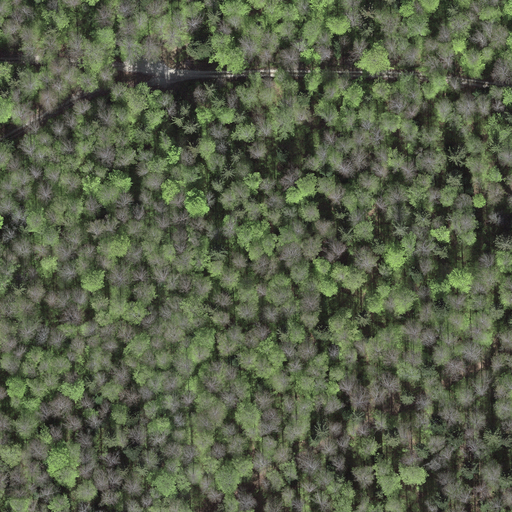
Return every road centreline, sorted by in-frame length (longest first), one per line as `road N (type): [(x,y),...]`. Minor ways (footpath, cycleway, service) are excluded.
road 1 (track): [(511,89),(432,77),(167,73),(0,60)]
road 2 (track): [(204,511),(250,490),(276,463),(511,344)]
road 3 (track): [(286,0),(172,52),(165,86),(80,96),(0,143)]
